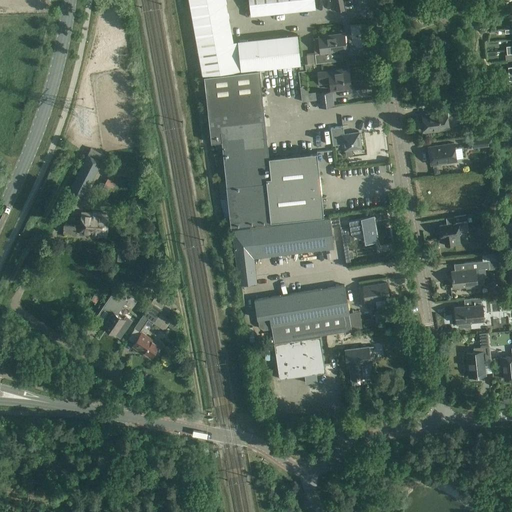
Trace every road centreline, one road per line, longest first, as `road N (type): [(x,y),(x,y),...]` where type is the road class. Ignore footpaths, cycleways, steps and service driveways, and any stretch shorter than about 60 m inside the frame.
road 1 (unclassified): [(439,414),(373,0)]
road 2 (track): [(201,431),(155,179),(112,171),(83,208)]
road 3 (tertiary): [(0,222),(52,88),(68,0)]
road 4 (unclassified): [(112,414),(233,437),(309,471)]
road 5 (unclassified): [(309,471),(439,414)]
